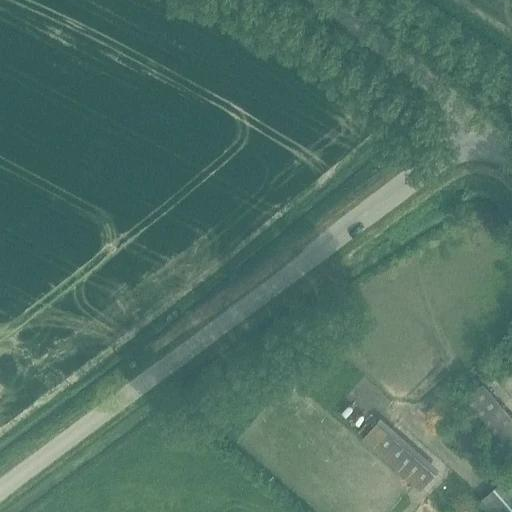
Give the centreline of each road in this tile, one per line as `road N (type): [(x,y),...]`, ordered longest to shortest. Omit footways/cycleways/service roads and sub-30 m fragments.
road 1 (unclassified): [(0,491),(480,137)]
road 2 (unclassified): [(480,137),(417,71),(319,0)]
